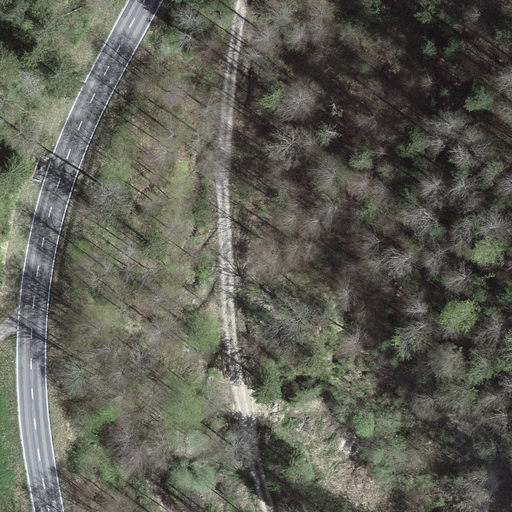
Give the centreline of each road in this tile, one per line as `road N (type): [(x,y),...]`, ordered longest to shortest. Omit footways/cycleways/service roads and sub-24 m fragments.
road 1 (primary): [(48,511),(31,377),(36,272),(67,155),(144,0)]
road 2 (track): [(264,511),(220,332),(216,133),(244,0)]
